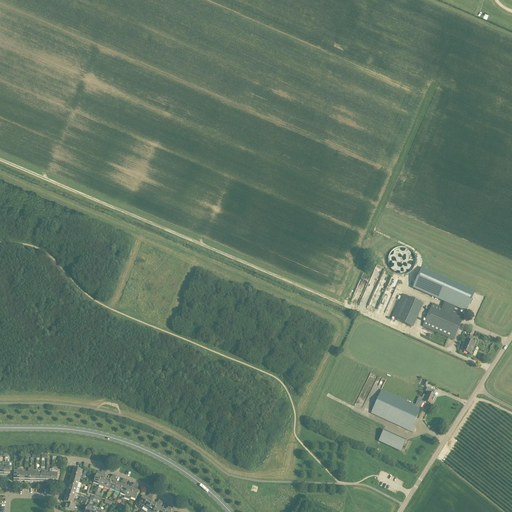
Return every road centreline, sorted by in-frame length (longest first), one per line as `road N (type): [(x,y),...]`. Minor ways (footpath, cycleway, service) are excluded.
road 1 (unknown): [(403,490),(404,474),(305,426),(338,321),(0,175)]
road 2 (track): [(0,160),(490,369)]
road 3 (track): [(339,483),(295,436),(293,408),(278,379),(110,309),(45,252),(0,242)]
road 4 (secondary): [(229,511),(176,466),(134,445),(69,429),(0,428)]
road 5 (track): [(511,137),(317,54)]
road 6 (unclassified): [(400,511),(511,335)]
road 7 (residential): [(186,511),(146,485),(71,459)]
